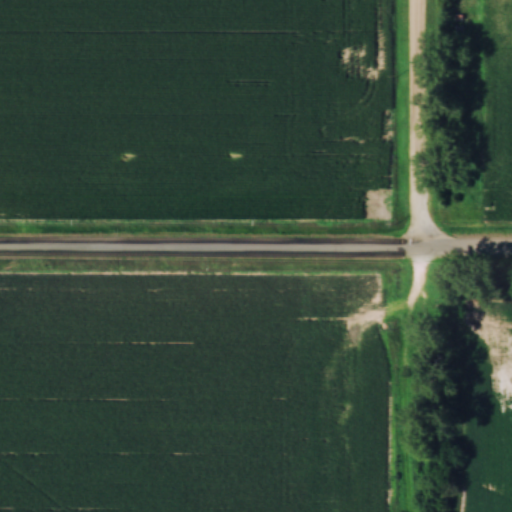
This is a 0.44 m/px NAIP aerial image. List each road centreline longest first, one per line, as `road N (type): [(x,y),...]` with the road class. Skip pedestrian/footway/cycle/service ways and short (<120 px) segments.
road 1 (residential): [(412,511),(406,383),(421,250),(417,0)]
road 2 (residential): [(0,249),(511,249)]
